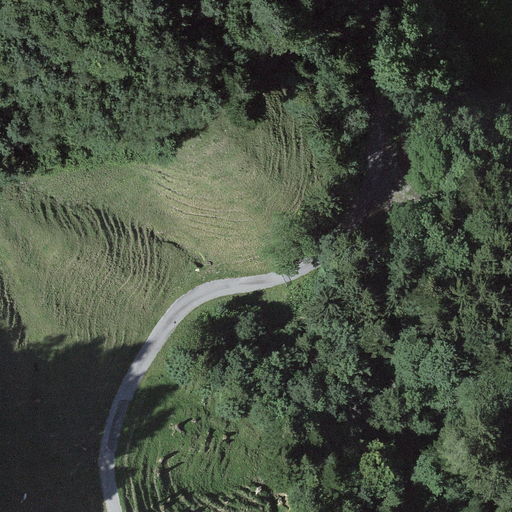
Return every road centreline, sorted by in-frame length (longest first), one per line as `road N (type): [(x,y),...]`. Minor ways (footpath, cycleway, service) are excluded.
road 1 (track): [(370,0),(361,29),(375,141),(360,203),(308,267),(277,281),(209,287),(188,297),(122,398),(108,448),(112,511)]
road 2 (track): [(107,460),(69,453),(52,439),(0,253)]
